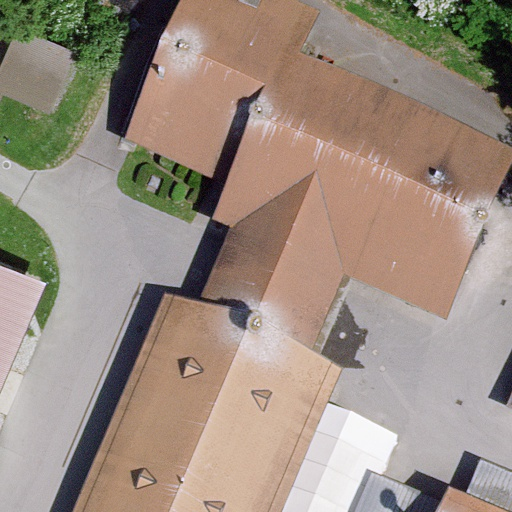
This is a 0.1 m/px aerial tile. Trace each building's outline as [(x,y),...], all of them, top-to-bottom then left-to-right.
[(317,25),(258,0),(189,0),(125,150),(229,195),(219,220),(445,318),(510,166),(296,74),(317,25)] [(0,75),(52,99),(80,38),(19,11),(0,54),(0,75)] [(0,382),(45,258),(0,242),(0,382)] [(272,511),(329,377),(179,315),(97,511),(272,511)] [(451,511),(422,511),(374,492),(365,511),(456,511),(452,510),(451,511)]
